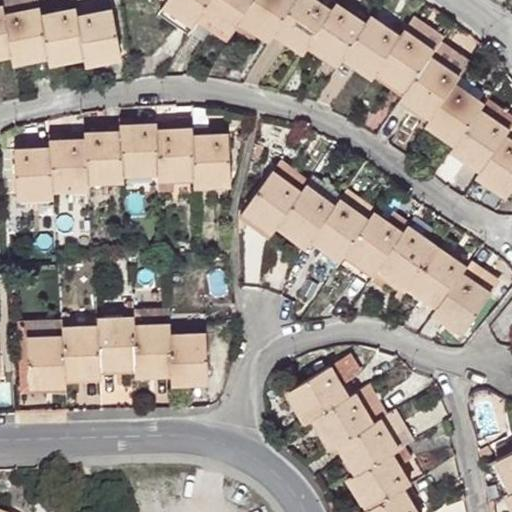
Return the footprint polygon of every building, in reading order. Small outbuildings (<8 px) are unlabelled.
[(167,0),(166,1),(197,21),(206,7),(220,17),(253,39),(262,26),(273,34),(278,27),(307,47),(312,40),(341,59),(346,51),(375,72),(380,65),(409,86),(404,92),(434,112),(429,119),(459,139),(454,145),(484,165),(478,172),(509,192),(511,188),(511,139),(504,134),(508,127),(479,108),(484,101),(454,81),(459,74),(429,54),(434,48),(405,28),(400,34),(370,15),(366,21),(337,2),(332,9),(318,0),(167,0)] [(0,51),(9,49),(11,58),(46,51),(47,57),(83,50),(85,60),(120,53),(111,8),(76,14),(74,6),(38,14),(36,6),(2,12),(0,4),(0,51)] [(206,7),(197,21),(179,47),(194,57),(220,17),(206,7)] [(440,39),(434,48),(429,54),(459,74),(470,58),(440,39)] [(511,110),(487,95),(484,101),(479,108),(508,127),(511,121),(511,110)] [(155,129),(155,123),(135,123),(135,117),(120,118),(120,123),(106,124),(106,130),(84,131),(84,138),(65,138),(65,133),(48,133),(49,139),(35,140),(36,146),(14,147),(16,194),(52,192),(52,185),(87,184),(86,177),(122,175),(122,169),(156,168),(157,175),(193,173),(193,180),(228,178),(226,133),(207,133),(207,128),(191,129),(191,121),(177,122),(177,128),(155,129)] [(294,168),(286,179),(302,189),(306,183),(310,178),(294,168)] [(302,189),(286,179),(273,170),(247,208),(276,228),(281,221),(310,241),(314,236),(344,255),(348,248),(364,259),(354,272),(368,282),(381,263),(440,303),(436,309),(465,328),(491,292),(462,271),(466,265),(427,239),(406,226),(403,231),(387,220),(373,211),(369,218),(340,198),(336,203),(306,183),(302,189)] [(347,187),(340,198),(369,218),(373,211),(376,207),(347,187)] [(276,228),(247,208),(239,219),(269,238),(276,228)] [(394,210),(387,220),(403,231),(406,226),(410,221),(394,210)] [(406,226),(427,239),(433,229),(413,216),(410,221),(406,226)] [(348,248),(344,255),(339,262),(354,272),(364,259),(348,248)] [(133,324),(167,323),(167,307),(132,309),(133,315),(133,324)] [(63,333),(27,334),(29,379),(66,379),(65,369),(100,369),(99,361),(134,360),(135,371),(169,370),(169,377),(205,377),(203,330),(168,331),(167,323),(133,324),(133,315),(97,316),(97,324),(62,325),(63,333)] [(27,318),(27,334),(63,333),(62,325),(62,317),(27,318)] [(345,355),(330,364),(342,383),(346,381),(357,374),(345,355)] [(342,383),(330,364),(290,388),(310,419),(316,415),(334,447),(343,441),(361,472),(353,477),(371,507),(365,511),(418,511),(412,501),(416,499),(407,484),(410,483),(399,464),(410,457),(403,446),(412,440),(405,427),(392,436),(381,417),(385,414),(377,401),(366,408),(356,390),(353,392),(346,381),(342,383)] [(367,383),(356,390),(366,408),(377,401),(367,383)] [(394,409),(385,414),(381,417),(392,436),(405,427),(394,409)] [(511,449),(500,456),(511,478),(511,489),(510,491),(511,495),(511,449)] [(511,489),(511,478),(500,456),(489,462),(505,493),(510,491),(511,489)]
